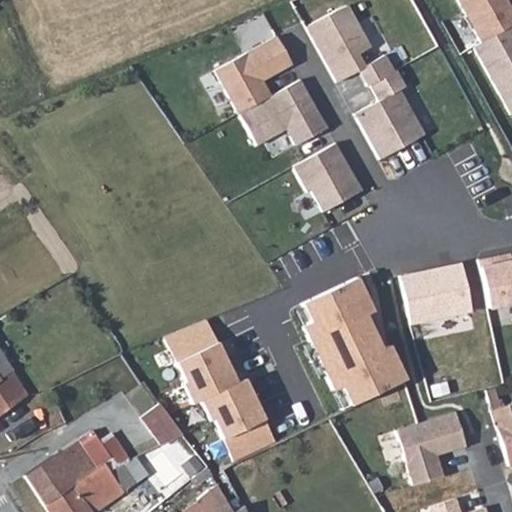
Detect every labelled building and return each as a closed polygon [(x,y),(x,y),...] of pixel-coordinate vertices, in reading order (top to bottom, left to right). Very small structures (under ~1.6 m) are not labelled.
[(511,7),(508,0),(454,0),(478,43),(511,23),(511,7)] [(349,6),(307,28),(334,82),(357,70),(367,88),(369,86),(395,73),(387,56),(365,67),(360,57),(372,51),(349,6)] [(511,23),(478,43),(471,47),(510,116),(511,115),(511,23)] [(274,36),(211,72),(235,114),(267,96),(260,82),(290,65),(274,36)] [(428,135),(395,73),(369,86),(377,101),(353,114),(378,161),(428,135)] [(267,96),(235,114),(255,148),(285,130),(294,146),(325,129),(296,79),(267,96)] [(334,143),(290,167),(305,194),(309,192),(321,213),(361,192),(334,143)] [(511,260),(478,267),(487,312),(511,307),(511,260)] [(460,265),(400,279),(412,330),(472,316),(460,265)] [(357,279),(299,305),(309,326),(300,330),(330,394),(340,390),(348,407),(403,381),(387,347),(380,351),(364,316),(372,312),(357,279)] [(205,322),(162,338),(173,364),(214,343),(205,322)] [(214,343),(173,364),(183,385),(180,386),(190,408),(197,404),(235,385),(214,343)] [(0,413),(25,394),(0,352),(0,413)] [(235,385),(197,404),(207,425),(212,423),(253,404),(243,382),(235,385)] [(159,444),(180,432),(162,400),(141,412),(159,444)] [(511,465),(511,403),(489,411),(507,467),(511,465)] [(253,404),(212,423),(230,463),(273,444),(253,404)] [(463,444),(452,411),(393,429),(410,484),(441,474),(436,459),(431,461),(430,455),(434,454),(463,444)] [(94,466),(100,461),(108,455),(90,430),(76,440),(94,466)] [(23,474),(43,503),(70,483),(94,466),(76,440),(74,438),(23,474)] [(123,474),(116,464),(106,469),(100,461),(94,466),(70,483),(90,511),(119,490),(113,481),(123,474)] [(210,473),(204,467),(190,478),(194,484),(210,473)] [(70,483),(43,503),(49,511),(87,511),(90,511),(70,483)] [(227,511),(229,510),(216,484),(181,511),(227,511)] [(456,511),(453,500),(426,508),(427,511),(482,511),(482,509),(471,511),(456,511)]
